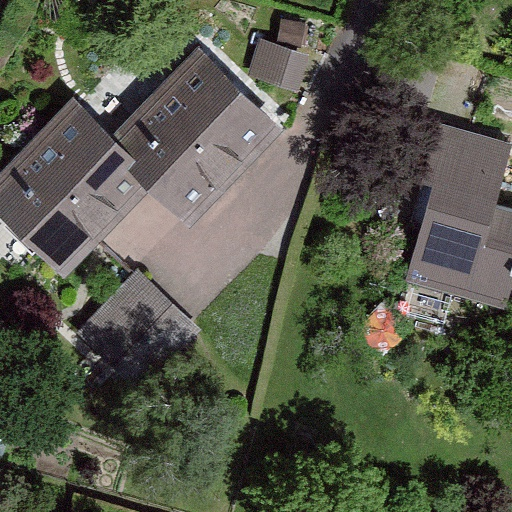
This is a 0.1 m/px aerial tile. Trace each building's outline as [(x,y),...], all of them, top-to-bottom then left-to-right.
[(292,78),(304,46),(264,32),(253,64),(292,78)] [(294,120),(214,38),(118,131),(139,152),(167,180),(198,213),(294,120)] [(83,95),(0,176),(0,198),(73,272),(167,180),(139,152),(118,131),(83,95)] [(511,194),(511,132),(446,115),(429,178),(444,182),(418,278),(511,303),(511,202),(510,202),(511,194)] [(224,330),(156,264),(91,330),(159,396),(224,330)]
